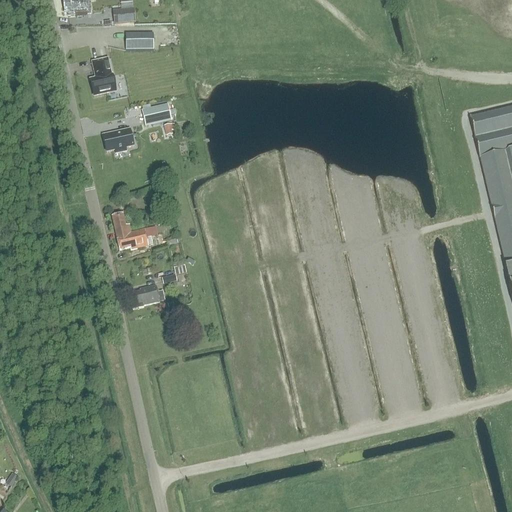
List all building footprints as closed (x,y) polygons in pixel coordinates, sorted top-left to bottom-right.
[(68,17),(91,14),(88,0),(62,0),(64,14),(68,14),(68,17)] [(113,12),(113,13),(114,26),(135,24),(134,11),(113,12)] [(122,29),(122,45),(150,45),(150,29),(122,29)] [(96,80),(90,81),(94,97),(115,92),(112,77),(111,77),(107,61),(93,64),(96,80)] [(171,121),(167,105),(141,111),(144,127),(171,121)] [(511,108),(469,119),(479,160),(505,268),(504,268),(509,287),(508,287),(511,302),(511,108)] [(174,125),(164,127),(165,133),(172,132),(176,131),(174,125)] [(133,148),(129,130),(102,136),(106,154),(115,152),(115,155),(126,153),(125,149),(133,148)] [(167,193),(160,194),(162,203),(169,201),(167,193)] [(151,238),(156,237),(154,228),(130,234),(128,226),(126,227),(123,215),(111,217),(119,251),(130,249),(130,251),(148,247),(153,245),(151,238)] [(175,238),(166,241),(168,247),(177,244),(175,238)] [(174,270),(175,277),(186,274),(184,268),(174,270)] [(162,280),(163,286),(177,283),(175,277),(162,280)] [(163,292),(157,293),(156,287),(139,291),(140,293),(129,296),(132,311),(144,309),(143,307),(165,302),(163,292)] [(183,328),(187,345),(201,341),(197,324),(183,328)] [(12,475),(9,480),(15,484),(18,479),(12,475)]
